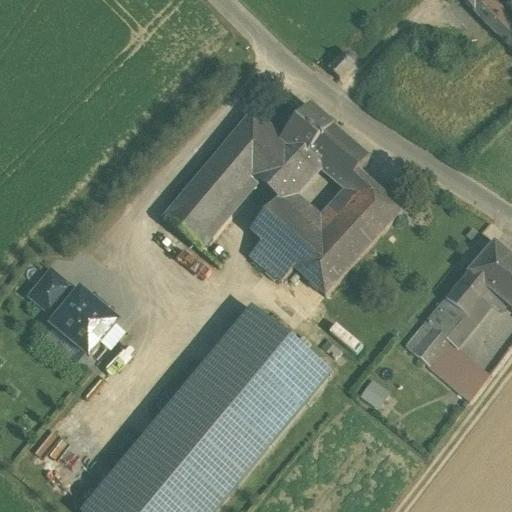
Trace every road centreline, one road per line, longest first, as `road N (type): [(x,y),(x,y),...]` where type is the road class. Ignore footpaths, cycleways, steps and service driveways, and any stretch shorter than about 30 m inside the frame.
road 1 (tertiary): [(511,219),(357,120),(219,0)]
road 2 (track): [(511,368),(403,511)]
